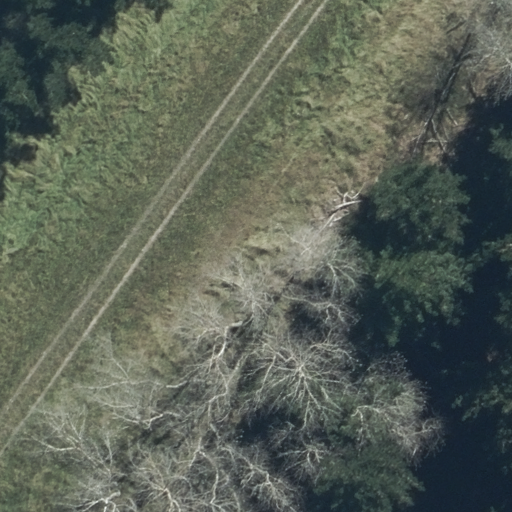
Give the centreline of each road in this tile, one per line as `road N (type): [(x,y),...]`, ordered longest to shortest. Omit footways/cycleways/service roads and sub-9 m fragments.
road 1 (track): [(0,345),(256,0)]
road 2 (track): [(80,0),(0,102)]
